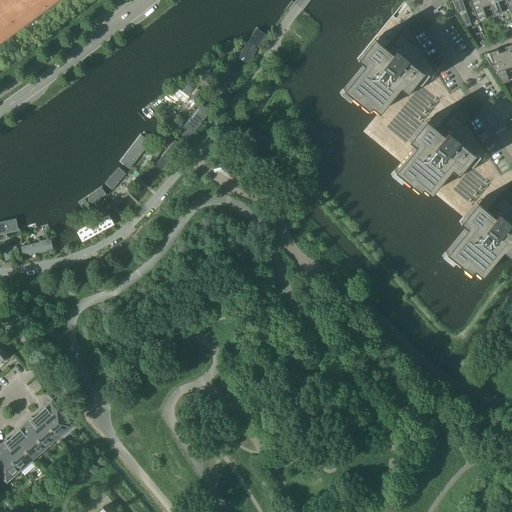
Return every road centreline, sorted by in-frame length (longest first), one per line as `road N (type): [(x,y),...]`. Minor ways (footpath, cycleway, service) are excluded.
road 1 (residential): [(0,273),(87,251),(129,226),(223,117),(302,0)]
road 2 (secondary): [(0,111),(148,0)]
